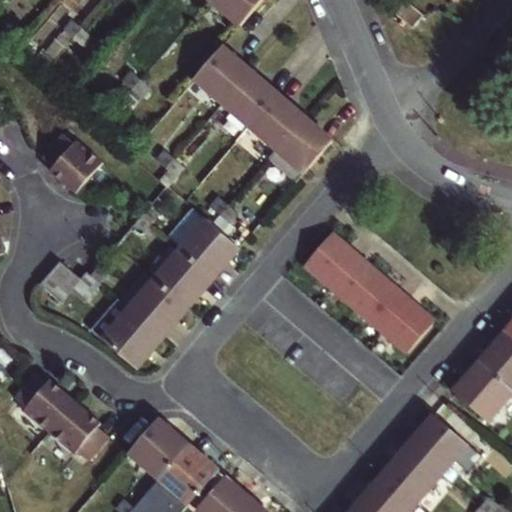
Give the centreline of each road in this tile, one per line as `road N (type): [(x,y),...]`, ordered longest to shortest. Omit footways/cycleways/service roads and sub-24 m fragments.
road 1 (residential): [(511,267),(307,497),(174,381)]
road 2 (residential): [(174,381),(391,129)]
road 3 (residential): [(174,381),(152,397),(134,396),(18,321),(18,275),(53,215)]
road 4 (residential): [(391,129),(502,0)]
road 5 (residential): [(391,129),(432,170),(511,197)]
road 6 (residential): [(336,0),(391,129)]
